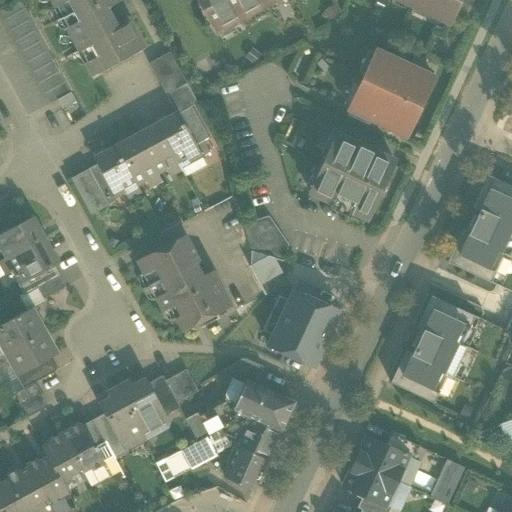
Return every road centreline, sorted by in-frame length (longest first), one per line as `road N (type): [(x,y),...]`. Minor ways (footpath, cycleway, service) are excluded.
road 1 (tertiary): [(466,121),(286,511)]
road 2 (residential): [(132,335),(35,164)]
road 3 (residential): [(35,164),(153,92)]
